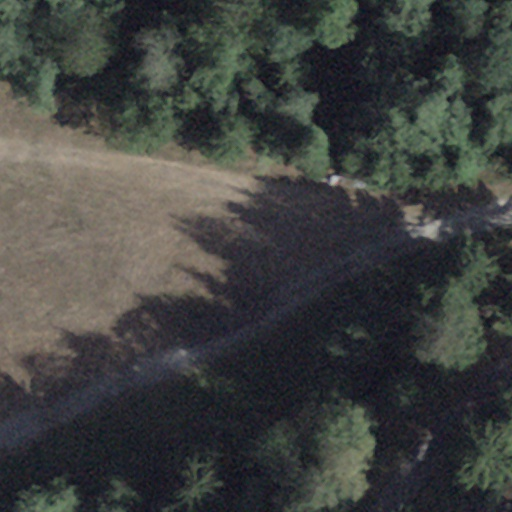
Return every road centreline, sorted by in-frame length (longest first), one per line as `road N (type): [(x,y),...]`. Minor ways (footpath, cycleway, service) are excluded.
road 1 (track): [(511,210),(406,244),(0,433)]
road 2 (track): [(511,364),(364,511)]
